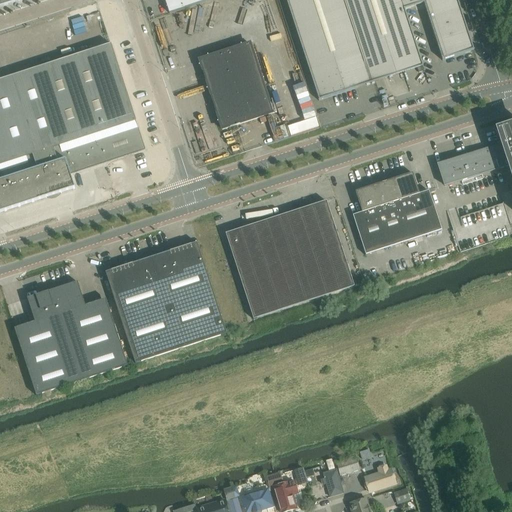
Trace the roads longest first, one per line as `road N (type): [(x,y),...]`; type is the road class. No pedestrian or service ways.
road 1 (unclassified): [(196,207),(507,105)]
road 2 (unclassified): [(501,89),(189,187)]
road 3 (unclassified): [(0,271),(196,207)]
road 4 (unclassified): [(189,187),(0,249)]
road 5 (unclassified): [(189,187),(126,0)]
